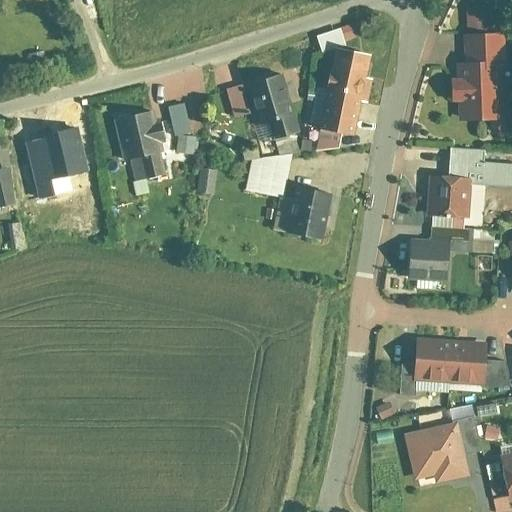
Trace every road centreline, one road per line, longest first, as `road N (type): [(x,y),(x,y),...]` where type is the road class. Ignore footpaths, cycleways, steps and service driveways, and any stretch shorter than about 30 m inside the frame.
road 1 (residential): [(410,0),(353,9),(207,59),(0,111)]
road 2 (residential): [(358,299),(420,0)]
road 3 (residential): [(328,511),(347,432),(358,299)]
road 4 (residential): [(358,299),(489,317)]
